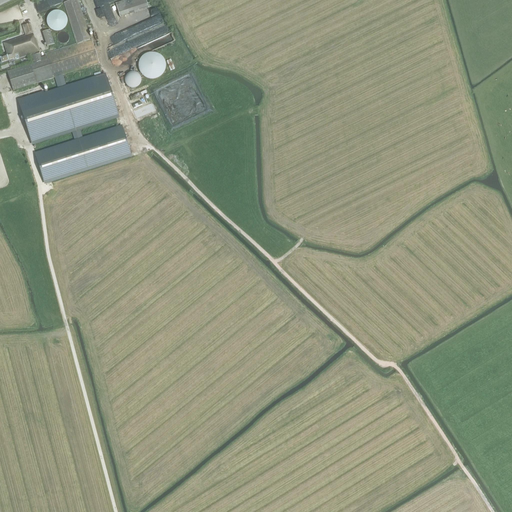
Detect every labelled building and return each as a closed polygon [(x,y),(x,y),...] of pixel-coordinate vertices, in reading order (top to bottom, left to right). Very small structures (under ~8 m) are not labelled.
[(33,145),(73,132),(76,141),(36,154),(45,184),(131,156),(122,127),(82,139),(79,130),(119,117),(105,75),(65,88),(61,76),(99,63),(92,40),(90,40),(77,0),(73,0),(63,3),(77,44),(46,54),(46,56),(41,58),(39,53),(40,52),(35,39),(34,39),(29,23),(22,26),(25,36),(3,43),(7,53),(0,55),(0,57),(2,63),(16,59),(16,60),(31,55),(34,63),(7,72),(13,91),(55,77),(59,90),(44,95),(43,92),(18,100),(33,145)] [(120,18),(148,9),(145,0),(125,0),(115,3),(120,18)] [(21,5),(11,6),(12,20),(21,20),(21,5)] [(48,27),(49,28),(51,30),(52,31),(54,32),(56,32),(58,32),(60,31),(62,30),(64,29),(65,28),(66,26),(67,24),(67,22),(67,20),(67,18),(66,16),(65,15),(63,13),(61,12),(59,11),(57,11),(55,11),(53,12),(52,13),(50,14),(48,15),(47,17),(47,19),(46,21),(47,23),(47,25),(48,27)] [(150,32),(153,39),(163,35),(167,43),(175,39),(172,32),(169,33),(160,13),(150,18),(154,28),(158,26),(158,28),(150,32)] [(50,30),(42,32),(47,47),(54,44),(50,30)] [(138,66),(138,69),(139,71),(140,73),(142,75),(144,77),(146,78),(148,79),(150,80),(153,80),(155,79),(158,79),(160,77),(162,76),(163,74),(165,72),(165,69),(166,67),(166,65),(165,62),(164,60),(163,58),(161,56),(159,54),(157,53),(155,53),(152,52),(150,53),(147,53),(145,54),(143,56),(141,57),(140,59),(139,62),(138,64),(138,66)] [(135,73),(133,73),(131,73),(129,74),(128,75),(126,76),(125,78),(125,80),(125,82),(125,84),(126,86),(128,87),(129,88),(131,89),(133,89),(135,89),(137,88),(139,87),(140,86),(141,84),(141,82),(141,80),(141,78),(140,76),(139,75),(137,74),(135,73)] [(131,103),(134,109),(139,106),(136,100),(131,103)]
